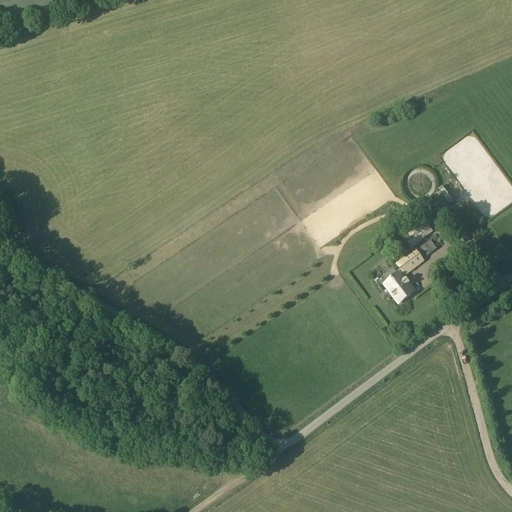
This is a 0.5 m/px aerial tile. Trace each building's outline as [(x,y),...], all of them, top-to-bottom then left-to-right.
[(439,199),(447,210),(453,206),(445,195),(439,199)] [(430,218),(403,238),(410,247),(433,231),(431,228),(435,225),(430,218)] [(393,236),(383,244),(382,245),(388,252),(399,244),(393,236)] [(416,250),(395,265),(404,277),(424,261),(416,250)] [(450,257),(455,264),(463,257),(458,251),(450,257)] [(399,273),(386,282),(384,284),(399,304),(414,293),(399,273)]
